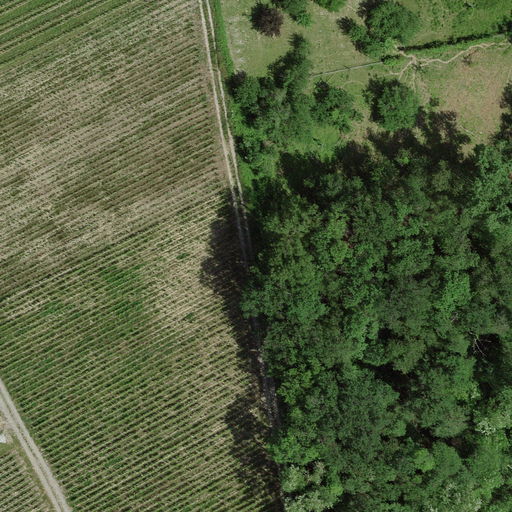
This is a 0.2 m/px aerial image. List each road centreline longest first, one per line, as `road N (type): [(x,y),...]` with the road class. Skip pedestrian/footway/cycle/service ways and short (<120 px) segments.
road 1 (track): [(288,511),(204,0)]
road 2 (track): [(0,397),(65,511)]
